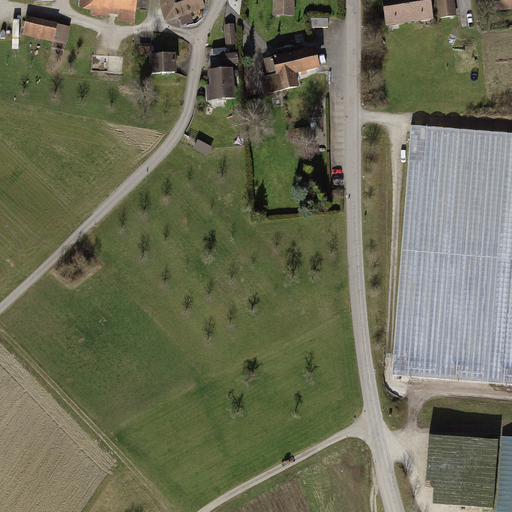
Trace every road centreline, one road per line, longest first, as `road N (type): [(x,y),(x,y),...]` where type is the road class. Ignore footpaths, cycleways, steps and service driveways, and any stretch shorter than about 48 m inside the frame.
road 1 (unclassified): [(353,0),(359,309),(396,511)]
road 2 (track): [(399,119),(389,384),(511,393)]
road 3 (track): [(170,511),(0,333)]
road 4 (unclassified): [(0,310),(171,145)]
road 5 (track): [(375,424),(206,511)]
road 6 (track): [(511,127),(354,116)]
road 7 (residential): [(171,145),(219,0)]
road 8 (track): [(379,448),(456,431),(511,433)]
